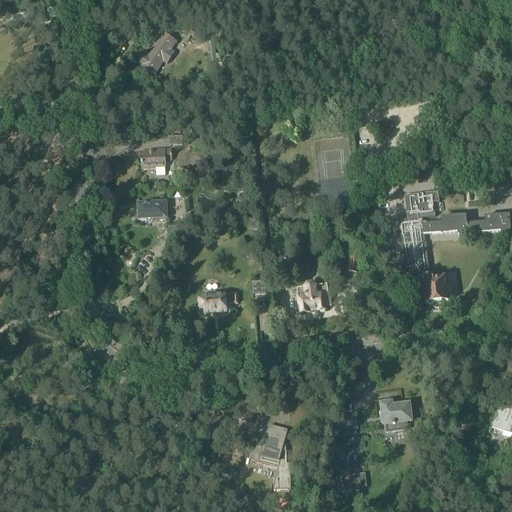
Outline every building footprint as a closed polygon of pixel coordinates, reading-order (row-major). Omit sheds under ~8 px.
[(182,36),(189,40),(191,37),(194,38),(196,35),(193,34),(193,33),(186,29),(182,36)] [(167,65),(174,54),(170,51),(176,43),(163,34),(148,56),(144,54),(137,64),(141,67),(140,69),(153,78),(163,62),(167,65)] [(209,44),(213,74),(218,74),(217,65),(221,64),(220,55),(216,55),(214,43),(209,44)] [(312,129),(305,129),(306,138),(313,137),(312,129)] [(169,147),(183,146),(182,138),(169,138),(169,147)] [(164,152),(164,151),(155,151),(155,154),(141,154),(142,170),(156,169),(156,177),(166,177),(165,169),(165,162),(171,161),(171,151),(164,152)] [(408,222),(399,223),(399,225),(402,248),(401,248),(402,257),(403,257),(404,261),(404,262),(405,269),(415,267),(417,281),(418,290),(420,289),(421,298),(422,306),(424,306),(427,305),(428,306),(429,307),(431,307),(433,306),(434,304),(445,303),(448,302),(452,302),(451,299),(450,288),(447,289),(446,289),(445,279),(432,281),(432,280),(431,274),(429,274),(427,262),(426,254),(427,254),(426,245),(425,245),(424,236),(458,234),(458,237),(501,234),(501,235),(501,237),(510,236),(511,236),(509,217),(485,219),(485,225),(472,226),(466,226),(466,217),(441,219),(442,225),(426,226),(423,227),(422,220),(435,218),(434,205),(439,204),(438,194),(409,197),(405,198),(408,222)] [(145,205),(136,206),(137,220),(151,220),(151,222),(158,222),(168,222),(167,219),(166,206),(166,204),(158,204),(156,204),(156,200),(145,201),(145,205)] [(252,232),(259,231),(257,218),(251,218),(252,232)] [(167,235),(172,246),(179,238),(179,228),(167,229),(167,235)] [(348,258),(347,273),(359,274),(361,259),(360,259),(361,245),(349,244),(348,258)] [(252,248),(252,251),(254,255),(257,255),(261,252),(256,245),(252,248)] [(264,255),(268,263),(276,259),(273,251),(264,255)] [(253,296),(265,295),(264,283),(252,284),(253,296)] [(309,312),(318,311),(318,312),(327,311),(327,308),(331,308),(330,298),(329,298),(327,286),(315,288),(312,286),(308,286),(306,289),(297,291),(300,314),(309,313),(309,312)] [(208,294),(209,298),(201,299),(202,315),(204,315),(206,316),(208,316),(209,314),(219,314),(221,315),(223,315),(224,313),(226,313),(225,306),(237,305),(236,296),(224,297),(217,298),(217,293),(215,292),(210,293),(208,294)] [(477,387),(471,398),(470,400),(476,404),(483,390),(477,387)] [(391,405),(381,406),(383,417),(381,417),(382,424),(384,424),(384,426),(385,426),(386,434),(407,431),(406,424),(411,423),(410,414),(412,414),(412,408),(409,408),(409,406),(392,408),(391,405)] [(497,407),(491,430),(503,433),(502,438),(511,440),(511,437),(511,409),(511,411),(497,407)] [(176,416),(175,425),(183,425),(183,417),(176,416)] [(341,419),(341,423),(343,432),(357,430),(355,417),(341,419)] [(287,465),(286,447),(284,446),(288,431),(270,427),(265,447),(260,446),(252,460),(260,464),(269,467),(277,469),(277,477),(276,480),(274,483),(273,486),(273,489),(274,492),(291,492),(290,465),(287,465)] [(347,477),(336,478),(337,492),(349,491),(347,477)]
